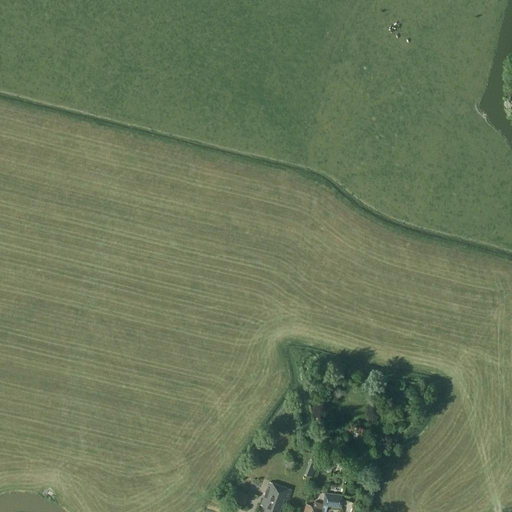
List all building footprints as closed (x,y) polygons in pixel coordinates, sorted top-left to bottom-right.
[(295,467),(297,461),(291,459),(289,465),(295,467)] [(312,477),(318,462),(310,459),(304,474),(312,477)] [(278,511),(282,499),(287,500),(290,490),(268,483),(261,506),(262,506),(260,511),(278,511)] [(248,495),(234,489),(230,499),(244,505),(248,495)] [(324,511),(326,506),(341,508),(343,496),(325,493),(323,503),(314,501),(312,505),(306,503),(303,511),(320,511),(321,510),(324,511)]
